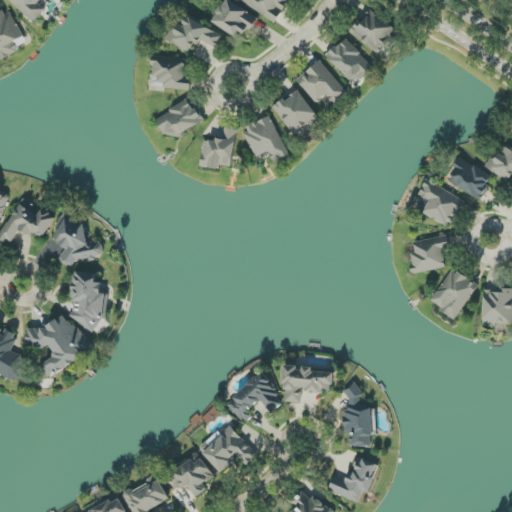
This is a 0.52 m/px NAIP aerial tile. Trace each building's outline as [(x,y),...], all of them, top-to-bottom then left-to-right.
[(46,10),(40,3),(42,0),(8,0),(33,24),(46,10)] [(243,41),(258,18),(230,0),(226,0),(213,21),(243,41)] [(290,0),(243,0),(242,2),(276,23),(290,0)] [(397,27),(367,10),(352,37),(381,53),(397,27)] [(0,12),(0,56),(18,57),(18,45),(19,45),(19,12),(0,12)] [(217,48),(224,36),(186,17),(178,34),(171,31),(166,40),(192,53),(199,39),(217,48)] [(373,67),(347,38),(327,56),(354,85),(373,67)] [(163,88),(191,91),(193,77),(185,77),(187,60),(154,56),(151,83),(164,85),(163,88)] [(327,95),(335,104),(348,93),(320,61),(297,81),(317,104),(327,95)] [(298,90),(274,108),(295,136),(320,117),(298,90)] [(203,123),(192,101),(156,117),(166,140),(203,123)] [(258,158),(269,152),(274,162),(290,155),(270,116),(243,129),(258,158)] [(238,130),(222,128),(220,143),(205,141),(201,167),(221,170),(222,166),(233,167),(238,130)] [(511,182),(511,179),(511,150),(505,147),(497,163),(490,159),(485,169),(511,182)] [(481,200),(494,176),(460,158),(448,182),(481,200)] [(466,202),(427,180),(419,195),(430,201),(424,214),(447,226),(453,216),(457,218),(466,202)] [(57,217),(41,207),(40,208),(24,199),(0,237),(0,238),(11,245),(20,230),(32,238),(35,233),(44,239),(57,217)] [(54,240),(67,244),(60,262),(76,268),(80,257),(95,263),(98,254),(101,256),(104,246),(86,239),(92,224),(64,214),(54,240)] [(414,242),(417,253),(410,255),(414,274),(447,268),(444,253),(451,252),(448,236),(414,242)] [(431,302),(457,319),(479,285),(453,268),(431,302)] [(97,273),(74,273),(73,324),(98,325),(98,318),(108,318),(108,294),(102,294),(102,283),(97,283),(97,273)] [(484,327),(496,328),(496,324),(511,324),(511,289),(505,289),(505,292),(485,291),(484,327)] [(41,366),(49,379),(93,350),(68,313),(40,332),(36,327),(25,334),(37,351),(48,343),(57,355),(41,366)] [(0,379),(22,380),(22,355),(15,355),(15,330),(0,330),(0,379)] [(285,402),(303,403),(303,391),(333,392),(334,373),(313,372),(313,369),(299,368),(299,366),(286,366),(285,402)] [(228,405),(246,424),(255,416),(251,412),(261,402),(273,414),(287,401),(261,374),(228,405)] [(351,447),(373,447),(373,406),(359,406),(359,390),(349,390),(349,409),(345,409),(345,435),(351,435),(351,447)] [(201,449),(222,474),(240,458),(246,465),(257,456),(230,424),(201,449)] [(174,471),(192,500),(208,490),(205,485),(215,478),(201,454),(174,471)] [(379,464),(356,457),(349,481),(334,477),(329,493),(361,502),(364,491),(370,493),(379,464)] [(171,500),(158,477),(124,494),(133,511),(150,511),(171,500)]
